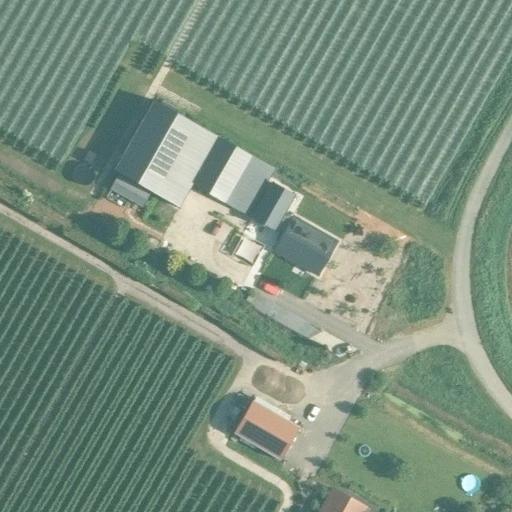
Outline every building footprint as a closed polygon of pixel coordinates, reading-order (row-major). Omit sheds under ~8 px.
[(177,206),(190,184),(217,136),(145,95),(105,165),(177,206)] [(223,202),(224,201),(247,214),(272,169),(249,156),(250,155),(217,136),(190,184),(223,202)] [(334,242),(319,233),(292,217),(273,249),(316,274),(334,242)] [(278,460),(298,427),(251,400),(232,433),(278,460)] [(364,507),(331,489),(318,511),(363,511),(362,511),(364,507)]
